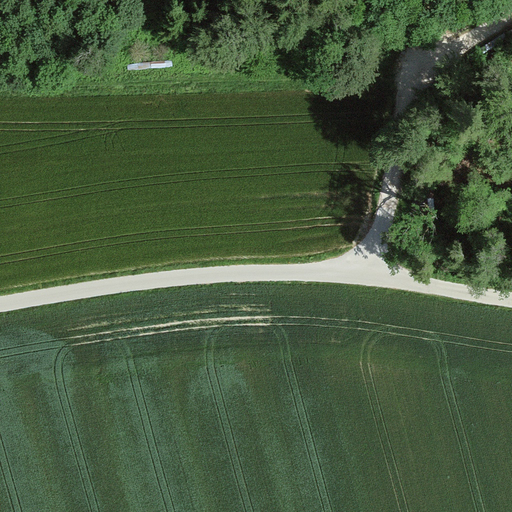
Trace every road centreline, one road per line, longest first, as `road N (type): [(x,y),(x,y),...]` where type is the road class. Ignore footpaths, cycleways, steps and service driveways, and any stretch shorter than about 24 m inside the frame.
road 1 (unclassified): [(511,298),(368,275),(236,273),(0,306)]
road 2 (track): [(368,275),(418,81),(511,15)]
